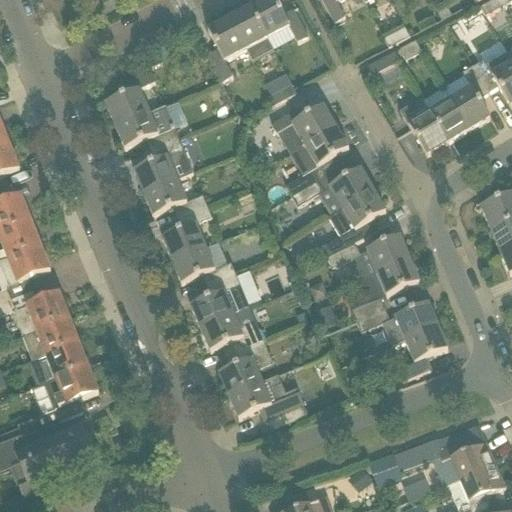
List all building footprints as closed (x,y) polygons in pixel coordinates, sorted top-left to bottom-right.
[(284,20),(273,0),(252,12),(268,43),(290,32),(298,48),(309,42),(294,14),(284,20)] [(321,0),(321,1),(335,28),(346,22),(338,6),(349,0),(321,0)] [(502,0),(500,0),(481,10),(486,20),(507,8),(502,0)] [(511,0),(502,0),(507,8),(511,5),(511,0)] [(252,12),(230,23),(247,54),(254,69),(256,68),(276,57),(275,54),(274,55),(268,43),(252,12)] [(230,23),(208,34),(219,54),(208,60),(222,87),(233,81),(225,66),(247,54),(230,23)] [(384,43),(389,52),(410,41),(405,31),(384,43)] [(416,45),(400,53),(406,65),(422,56),(416,45)] [(367,71),(373,82),(400,67),(395,56),(367,71)] [(499,91),(511,111),(511,110),(511,64),(507,57),(487,69),(484,64),(473,70),(489,97),(499,91)] [(164,67),(160,58),(147,63),(151,72),(164,67)] [(472,92),(451,105),(470,136),(491,123),(479,103),(489,97),(473,70),(463,77),(472,92)] [(156,88),(151,77),(123,89),(127,100),(107,109),(116,132),(150,117),(140,95),(156,88)] [(276,109),(290,102),(297,98),(292,88),(271,100),(276,109)] [(422,102),(400,115),(428,161),(449,148),(430,117),(422,102)] [(451,105),(430,117),(449,148),(470,136),(451,105)] [(150,117),(116,132),(126,154),(147,146),(151,157),(180,144),(176,134),(175,134),(166,113),(165,111),(150,117)] [(278,139),(279,138),(292,159),(337,133),(324,111),(305,123),(298,112),(271,128),(278,139)] [(0,153),(10,149),(1,125),(0,124),(0,153)] [(313,175),(349,154),(337,133),(292,159),(304,180),(286,191),(292,201),(319,186),(313,175)] [(156,167),(135,176),(145,199),(178,185),(194,178),(184,156),(180,144),(151,157),(156,167)] [(0,181),(20,174),(10,149),(0,153),(0,181)] [(374,196),(361,174),(330,193),(343,214),(374,196)] [(145,199),(154,222),(175,213),(179,224),(208,212),(203,201),(187,208),(178,185),(145,199)] [(319,186),(292,201),(298,212),(325,196),(319,186)] [(331,222),(329,223),(341,242),(341,243),(346,253),(356,249),(372,240),(366,229),(387,217),(374,196),(343,214),(343,215),(331,222)] [(511,226),(511,199),(482,212),(491,235),(511,226)] [(22,201),(0,209),(0,237),(32,225),(22,201)] [(184,235),(163,244),(173,267),(206,253),(196,230),(213,223),(208,212),(179,224),(184,235)] [(32,225),(0,237),(0,244),(4,255),(7,263),(10,262),(41,249),(32,225)] [(501,257),(511,252),(511,226),(491,235),(501,257)] [(401,241),(367,255),(377,278),(411,264),(401,241)] [(7,263),(0,266),(0,272),(8,292),(20,287),(29,283),(51,275),(41,249),(10,262),(7,263)] [(361,259),(356,249),(346,253),(328,263),(333,273),(361,259)] [(511,252),(501,257),(510,280),(511,279),(511,252)] [(173,267),(183,289),(203,281),(208,292),(237,279),(232,268),(215,275),(206,253),(173,267)] [(411,264),(377,278),(387,301),(420,287),(411,264)] [(244,279),(249,307),(261,305),(256,277),(244,279)] [(212,302),(192,311),(201,334),(234,320),(251,313),(237,279),(208,292),(212,302)] [(328,300),(323,287),(309,292),(315,305),(328,300)] [(0,308),(13,304),(9,294),(3,296),(0,296),(0,308)] [(27,312),(20,314),(30,339),(37,336),(70,323),(61,299),(39,308),(39,307),(29,311),(27,312)] [(352,315),(357,327),(386,315),(381,304),(381,303),(373,306),(352,315)] [(0,308),(0,321),(14,317),(17,316),(13,304),(0,308)] [(439,332),(429,309),(391,325),(383,329),(393,351),(406,346),(439,332)] [(331,310),(317,316),(324,333),(339,327),(331,310)] [(386,315),(357,327),(362,338),(383,329),(391,325),(386,315)] [(300,328),(308,325),(304,317),(297,320),(300,328)] [(256,326),(240,332),(234,320),(201,334),(211,357),(232,348),(236,359),(265,347),(256,326)] [(37,336),(30,339),(39,364),(46,361),(80,348),(70,323),(37,336)] [(308,344),(316,340),(312,330),(304,334),(308,344)] [(399,375),(404,387),(433,374),(428,363),(449,355),(439,332),(406,346),(415,368),(399,375)] [(241,370),(220,379),(230,402),(263,388),(263,387),(258,375),(274,369),(265,347),(236,359),(241,370)] [(46,361),(56,385),(90,372),(80,348),(46,361)] [(44,389),(54,416),(56,415),(56,414),(79,405),(99,397),(90,372),(56,385),(44,389)] [(263,388),(230,402),(239,424),(260,416),(265,427),(268,425),(305,410),(298,393),(287,398),(280,380),(263,387),(263,388)] [(19,433),(22,440),(24,440),(38,435),(38,434),(61,426),(56,415),(54,416),(42,420),(18,429),(19,433)] [(61,426),(38,434),(38,435),(42,445),(65,436),(61,426)] [(7,448),(0,450),(0,478),(12,473),(20,470),(27,489),(20,492),(24,503),(41,496),(37,487),(94,464),(82,433),(80,430),(65,436),(42,445),(28,450),(25,441),(24,440),(22,440),(6,446),(7,448)] [(19,433),(3,439),(6,446),(22,440),(19,433)] [(440,462),(433,465),(444,493),(448,491),(497,471),(488,449),(472,455),(468,443),(438,456),(440,462)] [(393,460),(369,468),(378,492),(402,484),(393,460)] [(488,511),(484,502),(506,493),(497,471),(448,491),(457,511),(458,511),(461,511),(488,511)] [(362,472),(352,481),(362,494),(373,485),(362,472)] [(407,503),(431,496),(428,483),(403,490),(407,503)] [(286,511),(331,511),(327,502),(318,505),(315,495),(284,506),(286,511)]
